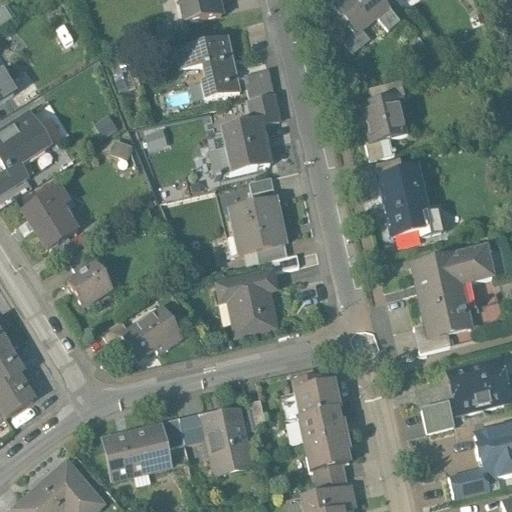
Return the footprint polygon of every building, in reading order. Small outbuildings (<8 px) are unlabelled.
[(217,0),(178,0),(184,25),(221,17),(217,0)] [(344,0),(334,8),(356,35),(377,18),(387,31),(399,22),(388,9),(388,8),(381,0),(344,0)] [(4,8),(0,10),(0,26),(11,20),(4,8)] [(226,41),(175,53),(179,71),(206,70),(209,83),(200,87),(204,102),(239,94),(239,93),(237,93),(230,64),(232,63),(226,41)] [(267,74),(244,79),(250,104),(272,99),(267,74)] [(0,76),(0,105),(13,98),(0,76)] [(400,85),(377,90),(380,103),(396,99),(396,100),(403,98),(400,85)] [(250,104),(246,105),(252,126),(253,131),(260,129),(279,124),(272,99),(250,104)] [(396,99),(380,103),(360,107),(369,146),(365,147),(369,164),(394,158),(393,155),(391,156),(388,142),(405,138),(396,100),(396,99)] [(27,117),(0,133),(0,160),(6,170),(8,172),(18,166),(46,148),(27,117)] [(252,126),(221,133),(226,153),(232,152),(237,176),(269,169),(260,129),(253,131),(252,126)] [(399,164),(376,169),(379,182),(402,176),(399,164)] [(6,170),(0,174),(0,196),(27,179),(18,166),(8,172),(6,170)] [(402,176),(379,182),(386,208),(385,209),(392,239),(407,235),(409,243),(421,235),(417,219),(426,217),(416,173),(402,176)] [(270,181),(249,185),(254,208),(270,205),(275,204),(270,181)] [(57,190),(21,213),(47,254),(49,253),(68,241),(70,239),(54,215),(68,207),(57,190)] [(254,208),(228,214),(238,257),(284,246),(280,230),(276,231),(270,205),(254,208)] [(68,241),(49,253),(59,268),(67,263),(77,256),(68,241)] [(484,251),(410,269),(424,328),(443,323),(447,338),(470,332),(466,314),(459,316),(453,289),(491,280),(484,251)] [(77,256),(67,263),(77,278),(94,267),(85,252),(77,256)] [(77,278),(67,284),(83,309),(111,291),(95,266),(94,267),(77,278)] [(270,274),(216,287),(220,303),(230,301),(238,337),(274,328),(266,292),(274,290),(270,274)] [(211,331),(225,326),(218,303),(203,308),(211,331)] [(127,334),(121,338),(121,339),(137,363),(154,352),(157,358),(182,342),(163,312),(127,334)] [(424,328),(413,330),(418,356),(449,348),(447,338),(443,323),(424,328)] [(121,324),(99,337),(107,348),(121,339),(121,338),(127,334),(121,324)] [(7,349),(0,353),(0,388),(17,377),(22,374),(7,349)] [(498,361),(447,373),(457,414),(508,402),(498,361)] [(319,374),(292,381),(295,392),(322,386),(319,374)] [(0,388),(0,409),(6,419),(33,402),(17,377),(0,388)] [(295,392),(294,392),(300,419),(337,410),(339,410),(333,383),(322,386),(295,392)] [(449,404),(421,410),(427,434),(454,427),(449,404)] [(300,419),(298,419),(304,446),(346,436),(342,422),(340,423),(337,410),(300,419)] [(236,411),(208,417),(213,439),(211,439),(214,453),(211,453),(215,471),(248,463),(236,411)] [(203,414),(178,420),(184,445),(211,439),(213,439),(208,417),(204,418),(203,414)] [(178,420),(157,425),(158,429),(159,429),(164,449),(184,445),(178,420)] [(511,425),(474,435),(478,448),(475,449),(478,459),(480,459),(483,469),(486,481),(511,474),(511,425)] [(158,429),(104,442),(112,480),(168,468),(164,449),(159,429),(158,429)] [(346,436),(304,446),(310,472),(314,471),(341,465),(349,463),(346,450),(349,450),(346,436)] [(341,465),(314,471),(317,483),(343,477),(341,465)] [(66,466),(14,511),(61,511),(69,506),(74,511),(94,511),(101,506),(66,466)] [(483,469),(448,477),(454,501),(489,493),(486,481),(483,469)] [(343,477),(317,483),(319,494),(346,488),(343,477)] [(319,494),(300,499),(303,511),(341,511),(353,508),(349,488),(319,494)] [(511,511),(511,499),(501,502),(503,511),(511,511)]
